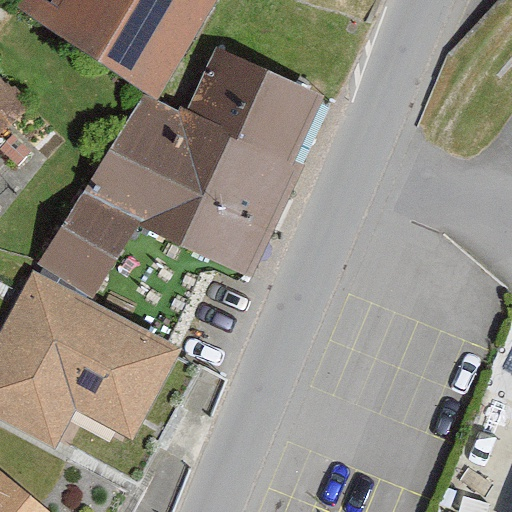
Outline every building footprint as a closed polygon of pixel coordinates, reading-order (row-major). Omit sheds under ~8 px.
[(152,106),(212,4),(205,0),(56,0),(51,9),(37,0),(20,0),(7,13),(152,106)] [(287,169),(318,101),(216,55),(185,123),(124,95),(80,195),(247,282),(297,174),(287,169)] [(0,129),(21,113),(0,87),(0,129)] [(73,196),(32,275),(91,305),(131,226),(73,196)] [(0,429),(106,486),(178,353),(91,305),(32,275),(0,333),(0,429)] [(0,511),(82,511),(0,456),(0,511)]
